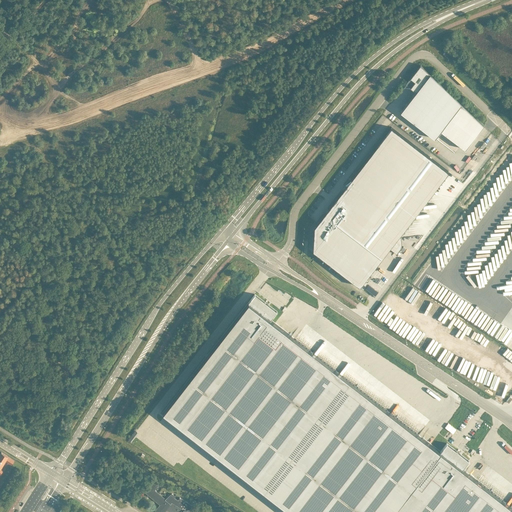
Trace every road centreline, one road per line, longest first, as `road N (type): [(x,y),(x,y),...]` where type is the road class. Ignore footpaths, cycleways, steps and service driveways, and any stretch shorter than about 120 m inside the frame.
road 1 (unclassified): [(509,132),(420,55),(296,207),(289,244),(276,262)]
road 2 (track): [(0,139),(199,68),(338,0)]
road 3 (tertiary): [(451,13),(365,63),(222,229)]
road 4 (tertiary): [(235,231),(355,86),(451,13)]
road 5 (tertiary): [(222,229),(157,306),(51,474)]
road 6 (tertiary): [(63,481),(173,309),(227,241)]
road 7 (unclassified): [(324,297),(511,423)]
road 8 (track): [(0,114),(37,126),(60,88),(143,11),(145,0)]
road 9 (track): [(511,175),(485,205),(452,277),(472,300),(504,300)]
